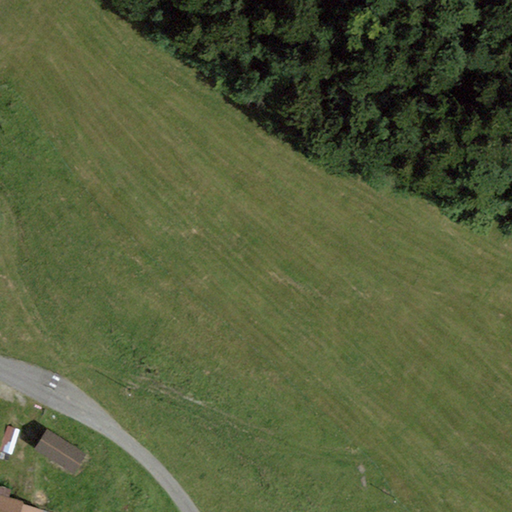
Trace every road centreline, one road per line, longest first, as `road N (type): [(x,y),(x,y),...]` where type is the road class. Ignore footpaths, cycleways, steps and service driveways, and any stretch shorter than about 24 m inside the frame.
road 1 (track): [(33,383),(59,364),(84,364),(267,440),(370,455)]
road 2 (tertiary): [(0,369),(118,435),(191,511)]
